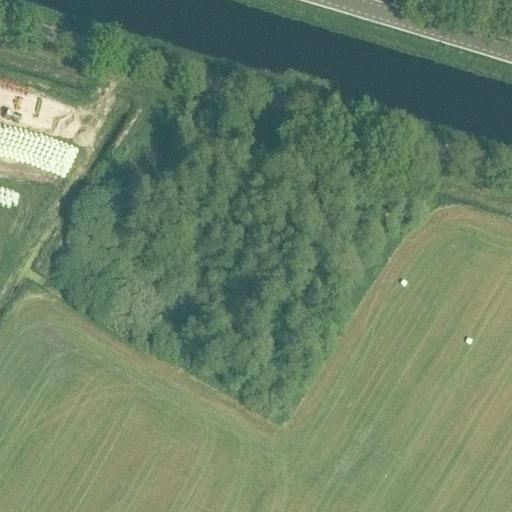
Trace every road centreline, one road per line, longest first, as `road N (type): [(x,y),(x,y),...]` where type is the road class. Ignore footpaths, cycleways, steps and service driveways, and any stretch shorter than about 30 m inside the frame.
road 1 (unclassified): [(511,175),(0,22)]
road 2 (tertiary): [(511,53),(332,0)]
